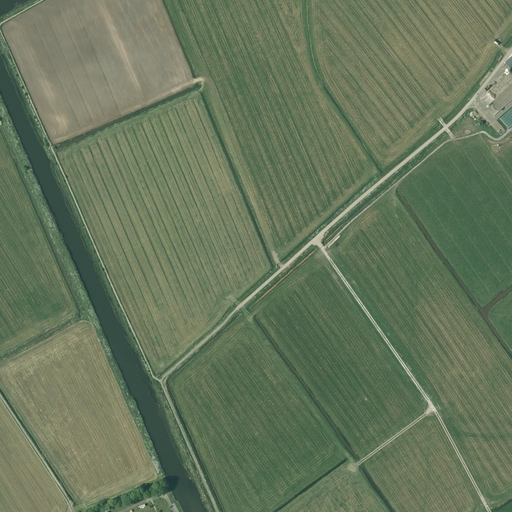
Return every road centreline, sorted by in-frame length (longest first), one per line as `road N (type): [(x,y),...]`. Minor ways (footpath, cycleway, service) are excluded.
road 1 (unclassified): [(238,307),(464,111),(511,49)]
road 2 (track): [(316,239),(432,408),(358,463)]
road 3 (track): [(70,511),(0,394)]
